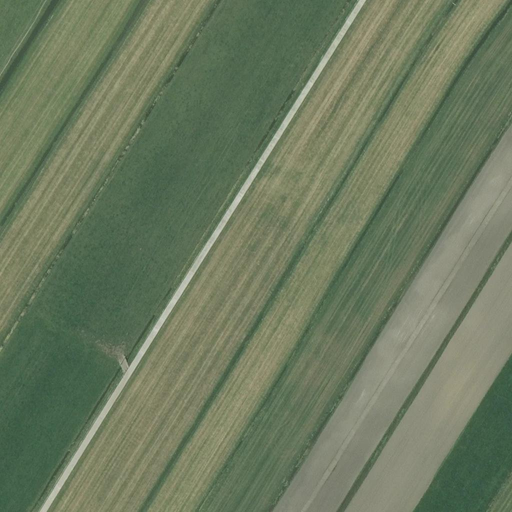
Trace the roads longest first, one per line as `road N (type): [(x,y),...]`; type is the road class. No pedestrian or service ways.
road 1 (track): [(42,511),(364,0)]
road 2 (track): [(302,511),(511,179)]
